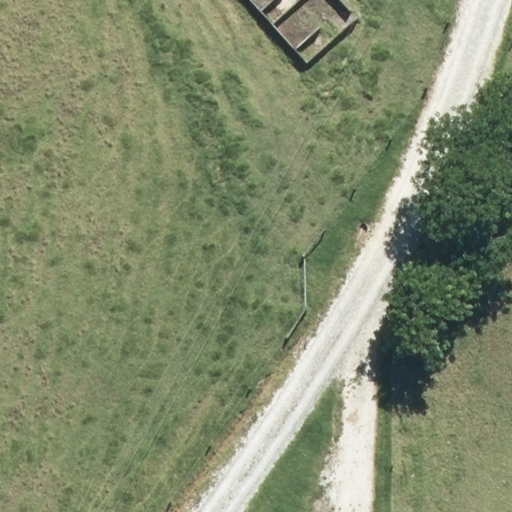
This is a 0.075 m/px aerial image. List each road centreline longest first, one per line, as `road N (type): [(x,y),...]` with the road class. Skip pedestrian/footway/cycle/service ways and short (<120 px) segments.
road 1 (unknown): [(384,261),(227,511)]
road 2 (unknown): [(494,0),(443,138),(384,261)]
road 3 (unknown): [(384,261),(400,511)]
